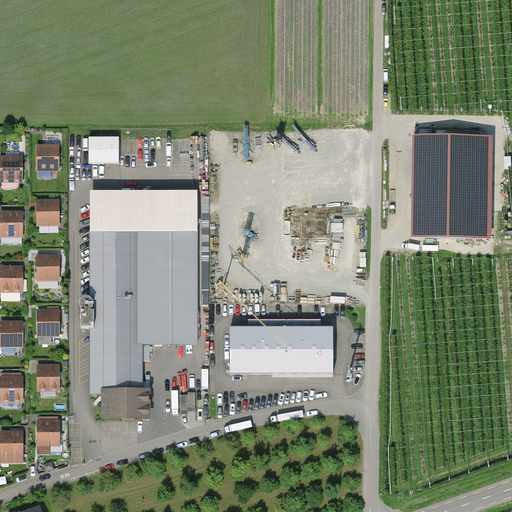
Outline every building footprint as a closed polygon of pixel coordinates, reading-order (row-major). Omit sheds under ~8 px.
[(280,132),(282,146),(296,144),(294,130),(280,132)] [(120,139),(90,140),(90,167),(120,167),(120,139)] [(492,140),(413,139),(412,240),(492,241),(492,140)] [(59,147),(36,147),(37,173),(59,173),(59,147)] [(23,159),(0,159),(0,185),(23,185),(23,159)] [(145,195),(90,195),(89,302),(84,302),(81,306),(81,312),(84,315),(81,315),(81,332),(91,332),(91,398),(102,398),(102,424),(150,424),(150,393),(144,393),(144,348),(198,348),(199,195),(145,195)] [(59,202),(36,202),(36,228),(59,228),(59,202)] [(23,213),(0,213),(0,240),(23,240),(23,213)] [(60,257),(37,257),(37,283),(60,283),(60,257)] [(24,268),(1,268),(1,295),(24,295),(24,268)] [(60,312),(37,312),(37,339),(60,339),(60,312)] [(23,324),(1,324),(1,351),(23,351),(23,324)] [(334,331),(230,332),(230,378),(334,377),(334,331)] [(60,367),(37,367),(37,393),(60,393),(60,367)] [(23,378),(1,378),(1,405),(24,405),(23,378)] [(182,393),(181,408),(195,408),(196,393),(182,393)] [(60,422),(37,422),(37,449),(60,449),(60,422)] [(24,434),(1,434),(1,461),(24,461),(24,434)]
